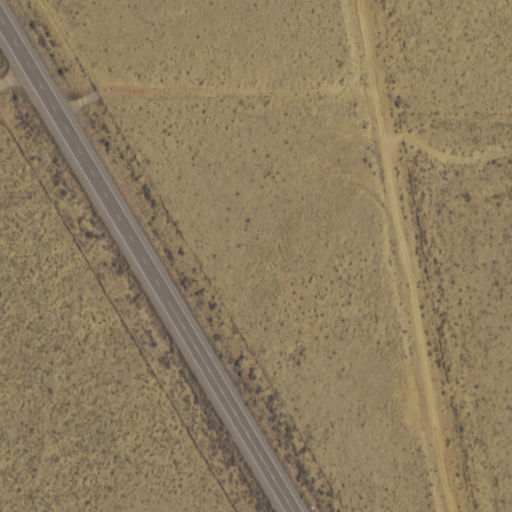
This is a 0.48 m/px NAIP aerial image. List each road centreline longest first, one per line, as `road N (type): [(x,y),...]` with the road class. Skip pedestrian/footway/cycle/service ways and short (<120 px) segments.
road 1 (primary): [(0,26),(308,511)]
road 2 (track): [(466,511),(355,0)]
road 3 (track): [(511,98),(0,81)]
